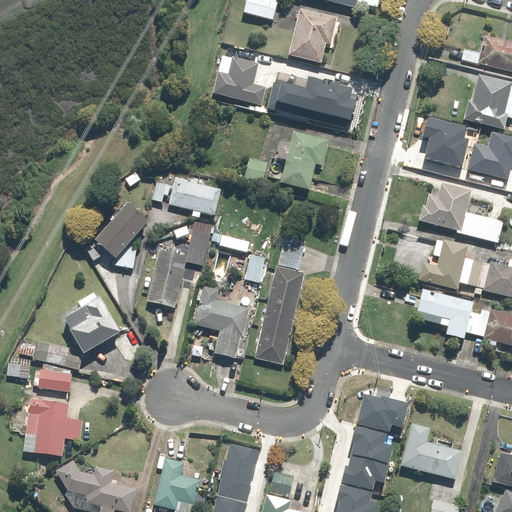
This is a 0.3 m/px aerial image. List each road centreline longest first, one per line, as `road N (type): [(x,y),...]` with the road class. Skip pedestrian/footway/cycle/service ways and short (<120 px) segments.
road 1 (residential): [(333,347),(419,0)]
road 2 (residential): [(165,395),(295,419),(319,395),(333,347)]
road 3 (residential): [(333,347),(511,391)]
